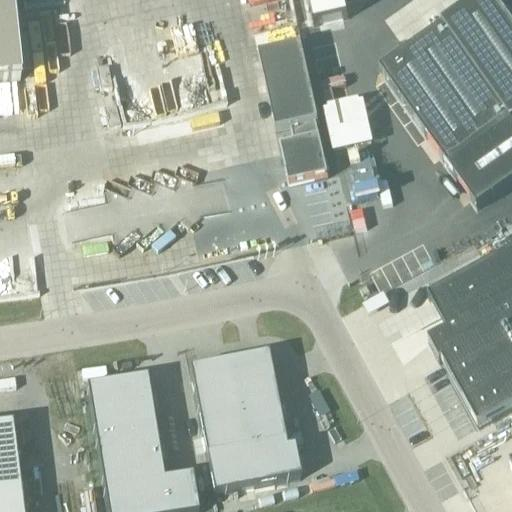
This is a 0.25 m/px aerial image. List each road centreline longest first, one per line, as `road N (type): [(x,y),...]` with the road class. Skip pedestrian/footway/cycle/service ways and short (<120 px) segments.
road 1 (unclassified): [(425,511),(320,318),(293,290),(0,343)]
road 2 (unknown): [(280,206),(301,294),(380,227),(400,176),(371,67),(392,0)]
road 3 (unknown): [(55,275),(191,252),(280,206)]
road 4 (unknown): [(50,215),(246,192),(280,206)]
road 5 (unknown): [(67,167),(254,138)]
road 6 (unknown): [(67,167),(84,28),(102,0)]
road 7 (unknown): [(222,0),(254,138)]
